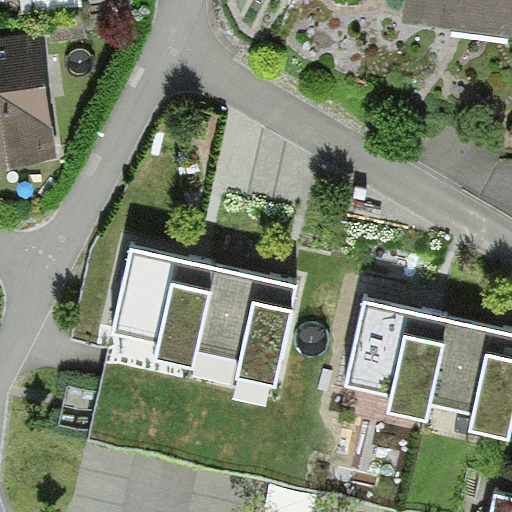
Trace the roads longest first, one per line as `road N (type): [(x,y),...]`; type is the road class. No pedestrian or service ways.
road 1 (residential): [(165,50),(202,61),(511,252)]
road 2 (residential): [(165,50),(49,269)]
